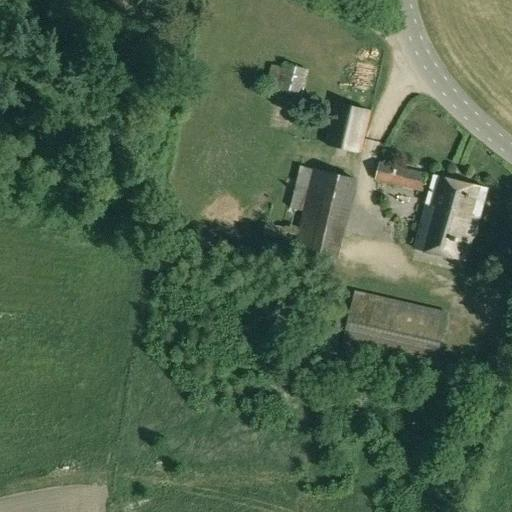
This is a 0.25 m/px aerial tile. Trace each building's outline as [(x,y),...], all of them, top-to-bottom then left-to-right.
[(266,91),(301,100),(309,71),(283,64),(282,69),(272,66),(266,91)] [(324,145),(361,154),(372,112),(334,103),(324,145)] [(375,181),(423,193),(428,174),(379,162),(375,181)] [(313,170),(313,171),(299,168),(286,226),(283,228),(264,224),(258,253),(333,271),(336,260),(338,261),(357,179),(313,170)] [(414,249),(466,264),(483,207),(487,191),(435,176),(414,249)] [(339,356),(433,377),(448,313),(355,292),(339,356)]
